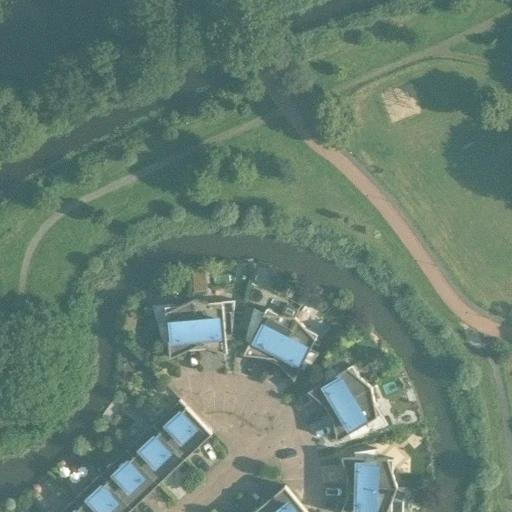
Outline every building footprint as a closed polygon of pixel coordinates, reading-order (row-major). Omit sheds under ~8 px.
[(206,283),(194,284),(195,291),(207,290),(206,283)] [(198,349),(194,298),(181,304),(153,307),(162,338),(168,338),(170,358),(186,350),(198,349)] [(208,302),(194,298),(198,349),(211,348),(228,352),(226,333),(232,332),(232,331),(239,332),(241,318),(234,317),(236,299),(208,302)] [(253,336),(244,354),(261,356),(272,361),(295,316),(298,309),(286,303),(281,314),(267,307),(265,313),(254,308),(247,333),(251,335),(253,336)] [(305,326),(295,316),(272,361),(283,367),(295,380),(304,362),(310,365),(319,353),(311,348),(319,333),(305,326)] [(328,412),(372,386),(361,377),(353,364),(338,372),(334,364),(322,374),(325,380),(308,390),(321,401),(328,412)] [(372,386),(328,412),(334,423),(337,440),(355,430),(358,435),(389,424),(374,400),(372,386)] [(153,424),(185,458),(212,433),(181,400),(180,399),(153,424)] [(185,458),(153,424),(127,449),(159,483),(185,458)] [(347,473),(347,485),(398,487),(393,473),(394,458),(377,457),(377,448),(362,450),(361,457),(342,456),(347,473)] [(159,483),(127,449),(101,474),(133,508),(159,483)] [(101,474),(75,498),(87,511),(128,511),(133,508),(101,474)] [(257,509),(259,511),(307,511),(285,485),(257,509)] [(408,487),(398,487),(347,485),(346,498),(340,511),(402,511),(403,500),(408,487)] [(87,511),(75,498),(60,511),(87,511)]
